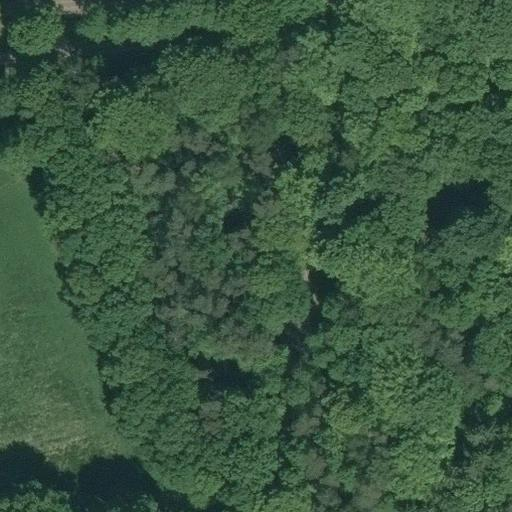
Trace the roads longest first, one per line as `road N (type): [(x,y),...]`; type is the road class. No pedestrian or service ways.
road 1 (residential): [(353,24),(277,511)]
road 2 (residential): [(0,61),(353,24)]
